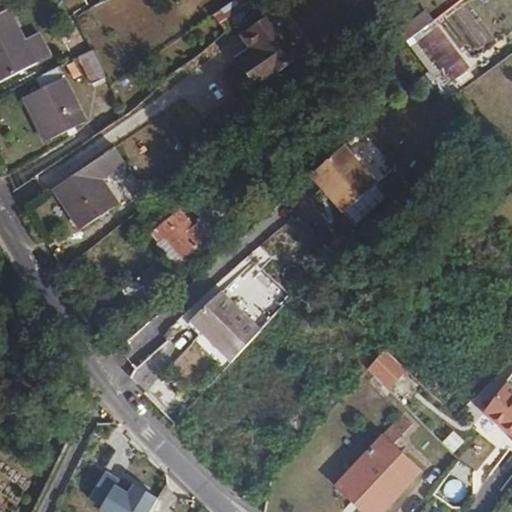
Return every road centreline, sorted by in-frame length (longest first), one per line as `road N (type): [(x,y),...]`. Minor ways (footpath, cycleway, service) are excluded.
road 1 (residential): [(0,186),(103,394),(229,511)]
road 2 (track): [(103,394),(42,511)]
